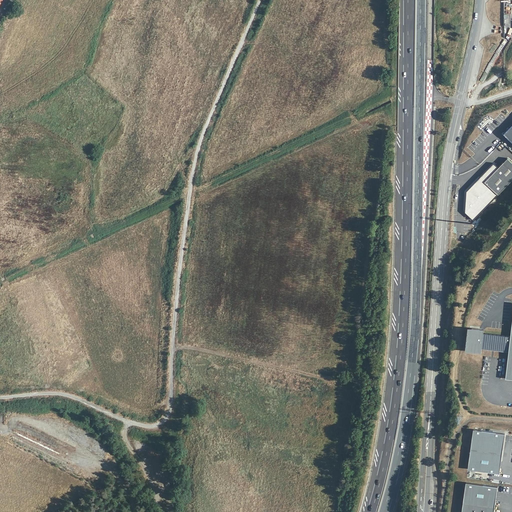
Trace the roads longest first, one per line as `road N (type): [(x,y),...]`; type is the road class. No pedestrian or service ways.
road 1 (unclassified): [(480,0),(445,178),(422,511)]
road 2 (trunk): [(407,0),(397,357),(369,511)]
road 3 (trunk): [(384,511),(415,326),(421,0)]
road 4 (track): [(0,426),(21,418),(81,448),(80,462),(66,464),(8,436)]
road 5 (track): [(175,343),(339,380)]
